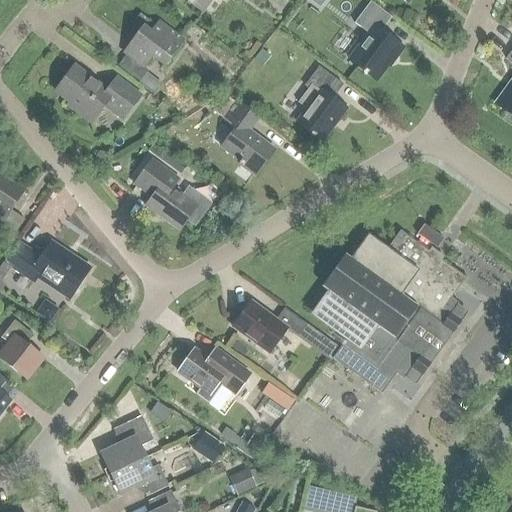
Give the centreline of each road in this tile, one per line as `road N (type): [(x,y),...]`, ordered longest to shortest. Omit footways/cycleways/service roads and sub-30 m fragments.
road 1 (residential): [(163,294),(425,135)]
road 2 (residential): [(0,95),(163,294)]
road 3 (residential): [(42,454),(163,294)]
road 4 (residential): [(425,135),(483,0)]
